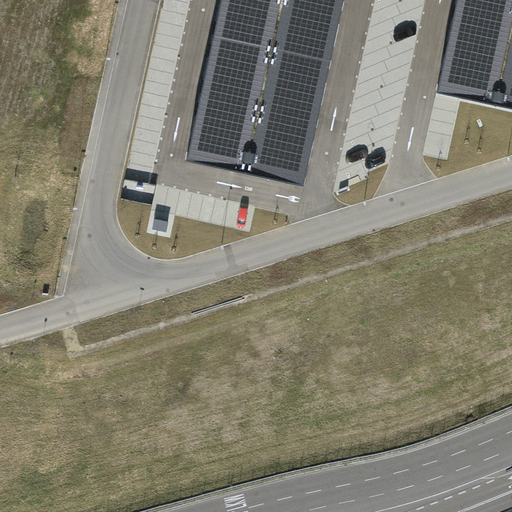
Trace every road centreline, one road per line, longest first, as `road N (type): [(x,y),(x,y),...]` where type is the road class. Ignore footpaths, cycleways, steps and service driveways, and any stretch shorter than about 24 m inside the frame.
road 1 (residential): [(116,292),(511,167)]
road 2 (residential): [(145,0),(94,224),(116,292)]
road 3 (residential): [(0,329),(116,292)]
